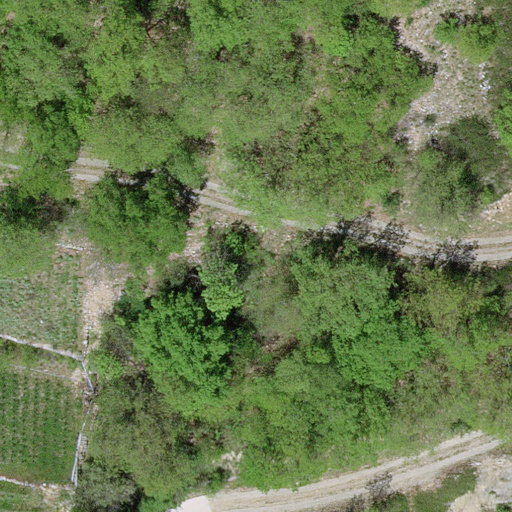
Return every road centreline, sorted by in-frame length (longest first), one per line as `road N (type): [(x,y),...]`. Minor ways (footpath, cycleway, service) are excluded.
road 1 (track): [(511,246),(413,243),(0,141)]
road 2 (track): [(200,511),(324,493),(511,431)]
